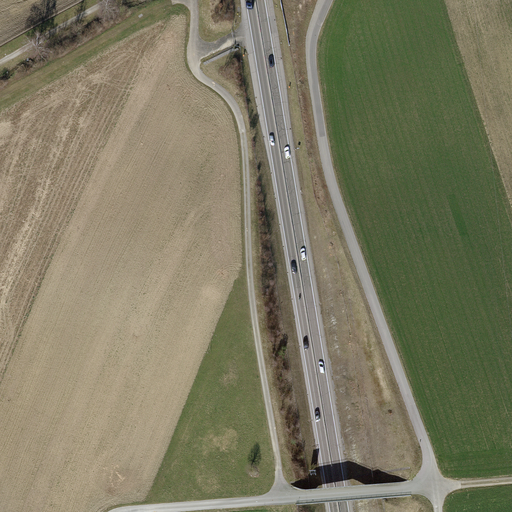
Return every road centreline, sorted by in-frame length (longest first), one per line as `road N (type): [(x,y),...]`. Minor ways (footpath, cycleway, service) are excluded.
road 1 (unclassified): [(132,511),(437,487),(326,165),(311,53),(326,0)]
road 2 (track): [(283,498),(253,320),(241,125),(229,99),(196,72),(193,0)]
road 3 (trunk): [(345,511),(261,0)]
road 4 (trunk): [(251,0),(335,511)]
road 5 (trunk): [(380,511),(303,0)]
road 6 (track): [(0,104),(183,0)]
road 7 (track): [(112,0),(0,62)]
